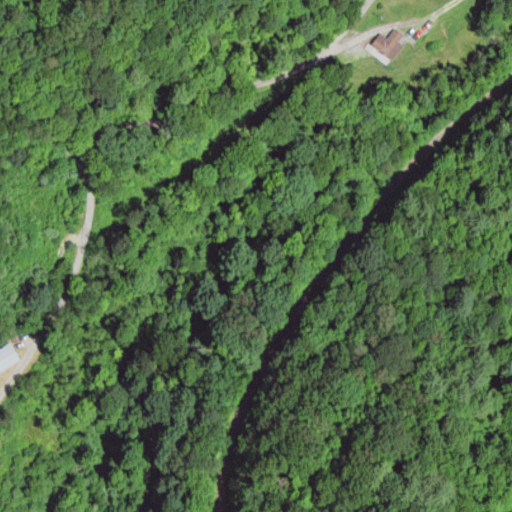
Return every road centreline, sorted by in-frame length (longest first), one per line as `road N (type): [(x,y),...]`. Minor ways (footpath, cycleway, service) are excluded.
road 1 (residential): [(0,395),(59,317),(85,240),(96,152),(173,103),(274,75),(357,34),(460,0)]
road 2 (residential): [(223,511),(240,426),(282,350),(511,67)]
